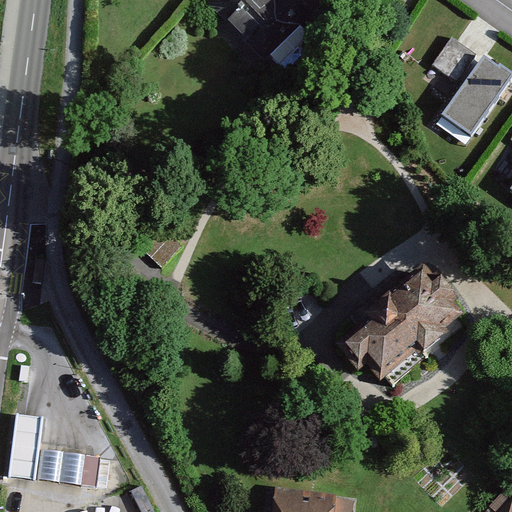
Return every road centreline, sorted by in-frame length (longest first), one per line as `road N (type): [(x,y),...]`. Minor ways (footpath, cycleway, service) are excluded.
road 1 (unknown): [(39,208),(88,226),(172,307),(262,347),(309,345),(358,290)]
road 2 (tertiary): [(0,281),(17,135)]
road 3 (tertiary): [(17,135),(35,0)]
